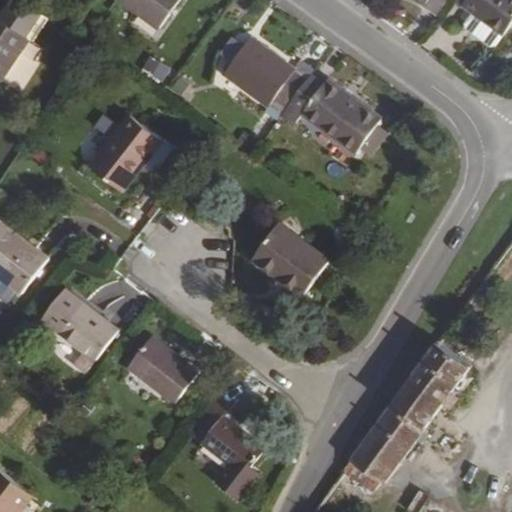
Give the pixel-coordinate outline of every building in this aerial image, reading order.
[(119,0),(164,31),(185,0),(119,0)] [(422,0),(420,4),(433,14),(442,0),(422,0)] [(501,35),(511,20),(511,0),(462,0),(460,5),(469,12),(501,35)] [(501,35),(469,12),(458,27),(489,50),(501,35)] [(55,61),(36,48),(0,23),(0,85),(8,90),(24,65),(43,78),(55,61)] [(295,108),(312,84),(298,75),(254,43),(229,77),(274,109),(281,98),(295,108)] [(144,68),(165,82),(174,68),(154,54),(144,68)] [(313,54),(298,75),(312,84),(322,70),(326,64),(313,54)] [(322,70),(312,84),(295,108),(293,110),(306,120),(314,108),(368,147),(373,141),(390,118),(394,112),(339,73),(334,79),(322,70)] [(146,160),(163,139),(135,117),(95,168),(127,193),(150,163),(146,160)] [(400,125),(390,118),(373,141),(383,149),(400,125)] [(21,127),(31,133),(34,129),(24,122),(21,127)] [(34,129),(31,133),(40,139),(46,131),(37,125),(34,129)] [(0,275),(23,293),(49,261),(2,225),(0,226),(0,275)] [(313,304),(338,271),(287,233),(262,267),(313,304)] [(99,360),(123,330),(70,290),(47,319),(99,360)] [(86,373),(95,358),(66,339),(57,354),(86,373)] [(177,406),(200,376),(153,340),(130,370),(177,406)] [(472,368),(442,346),(350,473),(377,492),(383,482),(390,485),(472,368)] [(196,431),(208,440),(225,418),(228,413),(216,404),(196,431)] [(252,467),(265,449),(225,418),(208,440),(205,443),(234,465),(220,483),(243,501),(257,482),(247,474),(252,467)] [(263,475),(252,467),(247,474),(257,482),(263,475)] [(0,511),(14,511),(27,491),(0,474),(0,511)]
